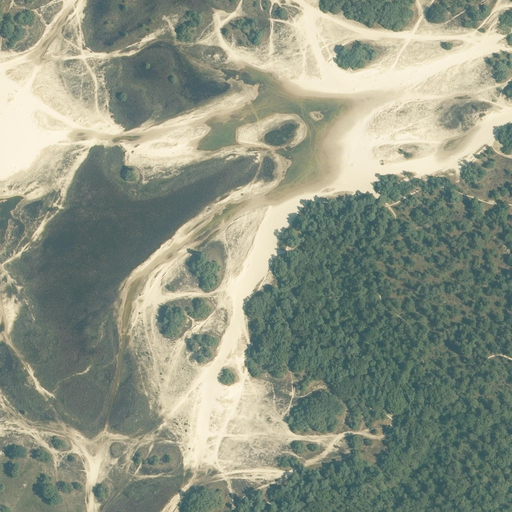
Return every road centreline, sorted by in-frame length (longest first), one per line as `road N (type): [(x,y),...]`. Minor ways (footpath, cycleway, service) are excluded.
road 1 (track): [(306,7),(366,33),(457,36),(511,48)]
road 2 (track): [(67,0),(48,41),(0,99)]
